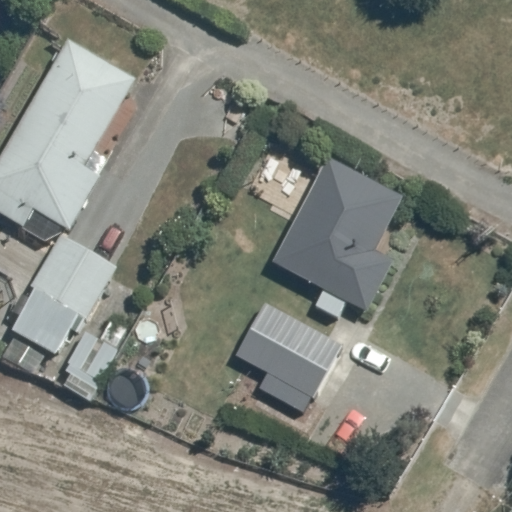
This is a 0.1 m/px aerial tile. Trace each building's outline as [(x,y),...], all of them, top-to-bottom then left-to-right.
[(149,82),(68,43),(0,167),(0,216),(32,234),(43,214),(84,236),(111,187),(96,179),(149,82)] [(412,206),(339,166),(283,268),(328,293),(320,308),(347,323),(356,307),(378,320),(405,269),(383,257),(412,206)] [(66,244),(36,292),(56,305),(40,330),(72,351),(90,322),(97,326),(125,281),(66,244)] [(354,353),(272,305),(242,357),(323,405),(354,353)] [(152,343),(120,331),(104,376),(135,388),(152,343)]
